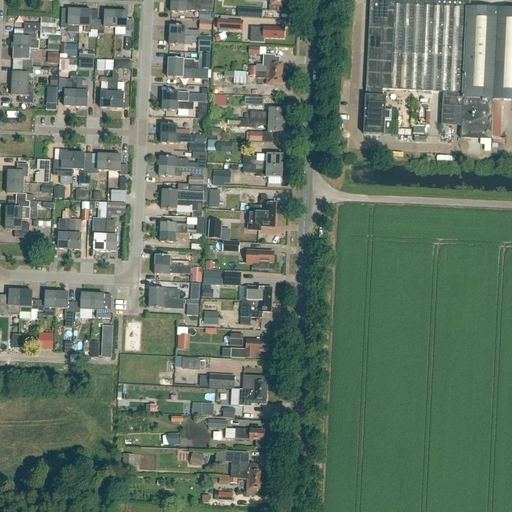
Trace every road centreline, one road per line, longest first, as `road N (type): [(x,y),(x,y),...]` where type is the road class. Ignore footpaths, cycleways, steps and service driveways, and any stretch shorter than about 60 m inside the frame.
road 1 (unclassified): [(290,511),(308,194)]
road 2 (unclassified): [(451,148),(365,143),(355,134),(362,0)]
road 3 (unclassified): [(511,203),(308,194)]
road 4 (unclassified): [(308,194),(315,0)]
road 5 (residential): [(129,278),(141,134)]
road 6 (residential): [(141,134),(146,0)]
road 7 (residential): [(0,273),(129,278)]
